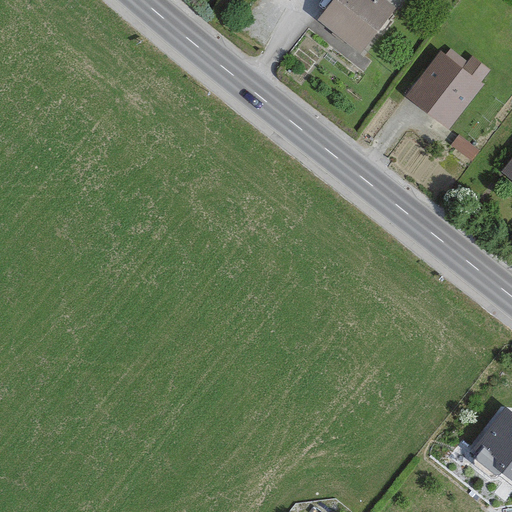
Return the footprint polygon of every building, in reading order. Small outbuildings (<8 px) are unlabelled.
[(331,0),(314,24),(356,55),(392,8),(381,0),(331,0)] [(445,59),(440,55),(406,99),(450,132),(484,87),(480,85),(489,73),(470,59),(468,62),(452,51),(445,59)] [(473,152),(454,139),(447,149),(466,162),(473,152)] [(511,160),(501,174),(511,182),(511,160)] [(511,423),(495,410),(465,447),(511,484),(511,423)]
